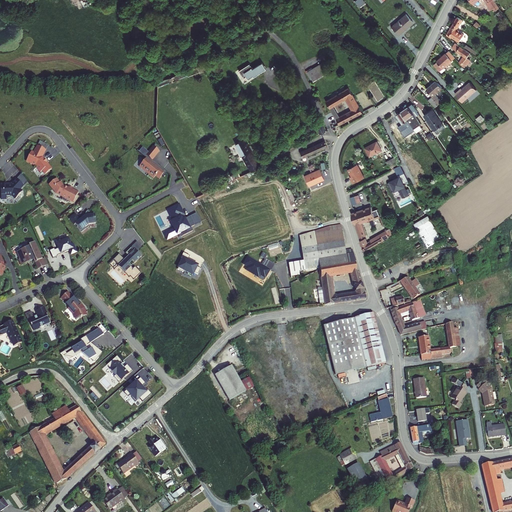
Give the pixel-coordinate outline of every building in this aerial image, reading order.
[(484,0),(490,8),(492,7),(496,4),(493,0),(484,0)] [(404,14),(390,27),(396,35),(411,22),(404,14)] [(456,16),(446,33),(451,36),(455,28),(461,18),(456,16)] [(461,32),(455,28),(451,36),(456,40),(461,32)] [(469,52),(454,41),(451,46),(464,55),(458,60),(460,62),(466,56),(469,52)] [(436,60),(433,63),(440,71),(443,68),(442,67),(454,56),(448,49),(436,59),(436,60)] [(206,64),(158,83),(158,89),(169,84),(170,86),(178,83),(177,81),(188,77),(189,79),(198,76),(206,73),(209,72),(206,64)] [(250,64),(240,71),(244,77),(247,75),(249,79),(257,74),(257,75),(263,71),(259,65),(254,69),(250,64)] [(324,67),(307,78),(316,92),(333,81),(324,67)] [(435,79),(426,87),(432,95),(428,98),(435,106),(438,103),(440,106),(444,103),(435,93),(442,86),(435,79)] [(476,90),(470,82),(462,89),(461,88),(455,94),(462,102),(476,90)] [(328,101),(332,108),(344,100),(351,110),(354,116),(361,111),(346,89),(328,101)] [(339,118),(332,108),(328,101),(324,104),(339,126),(354,116),(351,110),(339,118)] [(402,111),(415,131),(417,132),(422,128),(420,125),(421,124),(414,114),(418,112),(412,104),(402,111)] [(433,108),(424,115),(434,131),(444,124),(433,108)] [(402,111),(397,115),(403,124),(404,124),(406,127),(401,131),(405,137),(415,131),(402,111)] [(321,123),(316,124),(319,135),(321,134),(324,133),(321,123)] [(246,138),(237,142),(251,172),(260,168),(246,138)] [(377,141),(365,147),(370,156),(382,151),(377,141)] [(49,146),(41,142),(38,147),(46,151),(49,146)] [(325,142),(300,152),(302,158),(326,149),(327,148),(325,142)] [(148,152),(143,147),(139,152),(146,158),(139,167),(154,178),(156,176),(159,179),(162,176),(163,177),(167,172),(152,160),(160,151),(153,146),(148,152)] [(46,151),(38,147),(35,153),(32,152),(27,162),(31,164),(37,168),(41,173),(43,171),(46,175),(52,170),(47,164),(48,164),(44,159),(43,158),(46,151)] [(394,157),(386,161),(390,167),(397,163),(394,157)] [(364,178),(357,165),(348,170),(352,177),(350,178),(353,184),(364,178)] [(304,176),(309,186),(324,179),(319,169),(304,176)] [(409,194),(400,176),(387,183),(392,192),(398,188),(403,197),(409,194)] [(60,183),(57,179),(49,185),(57,195),(63,198),(62,201),(66,203),(68,200),(74,203),(79,193),(73,190),(73,189),(70,187),(68,189),(65,187),(61,183),(60,183)] [(9,185),(1,185),(2,200),(7,200),(7,196),(12,196),(16,200),(23,192),(20,190),(23,186),(17,180),(11,186),(9,186),(9,185)] [(278,187),(218,201),(223,225),(284,210),(278,187)] [(197,213),(186,219),(185,217),(184,218),(183,216),(184,215),(179,204),(167,210),(172,220),(170,221),(173,228),(163,233),(167,241),(177,236),(177,234),(178,234),(180,237),(193,231),(191,227),(201,222),(197,213)] [(361,210),(357,211),(362,222),(373,218),(379,215),(378,212),(374,213),(374,212),(372,207),(372,206),(361,210)] [(357,211),(351,213),(360,240),(366,238),(361,222),(362,222),(357,211)] [(91,216),(88,212),(86,215),(86,217),(80,221),(76,215),(70,219),(75,226),(76,225),(78,228),(77,228),(80,232),(81,231),(82,232),(86,229),(85,228),(89,225),(96,224),(95,216),(91,216)] [(287,214),(226,229),(232,253),(293,237),(287,214)] [(415,221),(426,246),(441,239),(430,214),(415,221)] [(340,225),(314,233),(318,260),(320,269),(327,268),(330,267),(332,277),(336,276),(334,266),(344,264),(346,274),(350,273),(346,251),(340,225)] [(314,233),(298,241),(305,272),(320,269),(318,260),(314,233)] [(387,234),(381,237),(383,242),(389,239),(387,234)] [(367,242),(362,245),(364,252),(365,251),(383,242),(381,237),(380,236),(367,242)] [(55,249),(50,252),(53,259),(58,257),(57,256),(69,251),(71,255),(77,253),(73,245),(71,245),(68,238),(62,241),(62,243),(57,245),(59,249),(55,251),(55,249)] [(137,242),(131,248),(133,251),(135,250),(137,252),(142,247),(137,242)] [(25,249),(18,252),(21,259),(19,260),(21,266),(28,263),(27,261),(33,259),(38,270),(46,266),(35,243),(29,246),(30,247),(25,249)] [(128,256),(124,260),(119,254),(109,264),(114,269),(118,266),(129,277),(130,276),(134,280),(139,275),(141,273),(135,267),(133,269),(128,264),(132,260),(135,263),(142,257),(137,252),(135,250),(133,251),(131,248),(125,253),(128,256)] [(352,249),(346,251),(350,273),(352,273),(355,287),(363,285),(359,271),(358,272),(355,261),(356,261),(352,249)] [(182,273),(183,272),(192,277),(194,273),(197,275),(200,270),(197,268),(194,266),(196,262),(186,257),(187,255),(183,253),(181,258),(183,259),(177,271),(182,273)] [(243,265),(247,267),(245,270),(258,278),(260,276),(265,279),(270,271),(262,266),(248,257),(243,265)] [(262,266),(270,271),(272,267),(264,262),(262,266)] [(344,264),(334,266),(336,276),(346,274),(344,264)] [(327,268),(320,269),(323,290),(323,294),(319,295),(320,299),(324,299),(325,302),(325,303),(325,306),(366,299),(364,290),(356,291),(357,294),(334,297),(331,277),(332,277),(330,267),(327,268)] [(411,281),(408,276),(400,280),(413,299),(420,294),(415,287),(419,284),(415,278),(411,281)] [(72,299),(67,293),(62,298),(67,304),(72,299)] [(405,304),(403,298),(396,300),(398,307),(405,304)] [(419,300),(412,303),(417,317),(417,318),(425,315),(419,300)] [(79,304),(77,301),(75,303),(70,307),(69,309),(70,310),(69,311),(72,313),(74,315),(76,320),(77,320),(80,326),(88,323),(86,317),(87,316),(86,316),(87,315),(86,311),(85,312),(83,310),(83,308),(83,307),(80,304),(79,304)] [(398,308),(398,307),(391,309),(393,316),(399,314),(409,311),(410,315),(412,320),(417,318),(417,317),(412,303),(398,308)] [(44,308),(37,311),(39,316),(38,316),(34,318),(34,317),(29,320),(34,331),(40,328),(39,327),(44,325),(45,326),(51,324),(48,318),(48,319),(45,313),(46,313),(44,308)] [(375,313),(355,318),(368,366),(387,362),(375,313)] [(399,314),(393,316),(397,325),(402,324),(400,318),(399,314)] [(445,324),(446,324),(445,317),(433,320),(435,327),(445,324)] [(355,318),(324,326),(337,374),(368,366),(355,318)] [(419,323),(420,326),(421,329),(421,330),(435,327),(433,319),(419,323)] [(0,336),(3,335),(2,335),(8,333),(14,347),(21,343),(12,321),(4,325),(5,327),(0,329),(0,336)] [(446,324),(450,348),(457,347),(454,329),(453,322),(446,324)] [(406,327),(399,329),(401,335),(421,330),(421,329),(420,326),(419,323),(414,325),(414,326),(406,328),(406,327)] [(102,327),(94,331),(97,338),(104,334),(102,327)] [(496,348),(504,348),(503,334),(495,334),(496,348)] [(90,357),(96,362),(103,352),(94,345),(87,349),(92,342),(88,335),(83,338),(80,342),(72,346),(73,349),(67,353),(71,358),(78,354),(80,351),(85,349),(90,357)] [(428,336),(418,338),(422,361),(451,356),(450,348),(431,351),(428,336)] [(119,383),(132,371),(127,365),(124,367),(122,364),(121,365),(119,363),(121,361),(117,356),(108,364),(111,367),(109,369),(115,376),(114,377),(119,383)] [(215,376),(229,401),(246,392),(231,366),(215,376)] [(134,379),(139,374),(137,371),(131,377),(134,379)] [(488,376),(477,385),(480,389),(479,390),(482,394),(484,407),(494,405),(492,390),(487,383),(491,380),(488,376)] [(145,384),(140,378),(124,393),(125,394),(125,393),(128,396),(131,394),(133,397),(132,398),(135,402),(139,398),(142,402),(151,394),(148,390),(147,391),(144,388),(143,389),(141,387),(145,384)] [(458,387),(451,398),(459,403),(466,392),(465,391),(467,387),(454,378),(451,382),(458,387)] [(425,379),(414,380),(416,399),(427,398),(425,379)] [(21,396),(27,392),(22,384),(16,387),(21,396)] [(390,395),(381,398),(384,415),(385,419),(394,417),(390,395)] [(53,419),(30,432),(37,447),(47,442),(43,434),(74,417),(93,445),(97,451),(104,445),(82,413),(81,413),(76,406),(68,411),(65,407),(51,415),(53,419)] [(425,410),(417,411),(419,422),(427,421),(425,410)] [(467,421),(456,422),(459,449),(465,448),(464,439),(469,438),(467,421)] [(486,421),(486,425),(487,436),(505,434),(504,426),(501,427),(501,423),(491,425),(491,421),(486,421)] [(426,426),(411,428),(414,444),(418,444),(418,442),(420,442),(419,435),(420,435),(423,435),(423,433),(427,432),(429,432),(428,430),(426,431),(426,426)] [(29,439),(21,443),(21,444),(12,451),(14,454),(32,445),(29,439)] [(150,444),(149,445),(151,447),(157,455),(165,449),(159,441),(156,443),(155,442),(154,443),(153,442),(152,442),(150,443),(150,444)] [(47,442),(37,447),(39,451),(49,445),(47,442)] [(388,454),(370,464),(376,474),(382,471),(388,467),(385,461),(399,453),(404,463),(409,460),(401,443),(386,450),(388,454)] [(49,445),(39,451),(44,459),(53,454),(49,445)] [(169,454),(165,449),(157,455),(151,447),(150,448),(152,452),(152,453),(158,462),(169,454)] [(61,469),(52,475),(57,484),(65,479),(94,454),(89,448),(63,471),(61,470),(61,469)] [(145,461),(140,453),(136,456),(141,464),(145,461)] [(351,453),(338,460),(343,469),(356,462),(351,453)] [(53,454),(44,459),(45,463),(55,458),(53,454)] [(131,459),(120,466),(126,476),(137,468),(139,469),(143,466),(141,464),(136,456),(135,455),(130,458),(131,459)] [(55,458),(45,463),(50,471),(59,466),(55,458)] [(390,471),(384,474),(390,484),(413,468),(409,460),(404,463),(406,467),(392,476),(390,471)] [(511,460),(480,467),(483,479),(493,477),(499,475),(498,471),(511,468),(511,460)] [(59,466),(50,471),(52,475),(61,469),(59,466)] [(358,467),(347,473),(360,494),(370,487),(358,467)] [(495,481),(484,484),(488,499),(499,496),(498,495),(504,493),(501,481),(495,482),(495,481)] [(195,498),(173,511),(218,511),(202,486),(191,493),(195,498)] [(123,487),(119,490),(125,499),(129,496),(123,487)] [(115,493),(103,501),(110,510),(121,502),(125,499),(119,490),(118,489),(114,492),(115,493)] [(183,489),(173,496),(176,501),(186,494),(183,489)] [(499,500),(489,503),(491,511),(507,511),(511,511),(511,503),(510,497),(499,500)] [(0,511),(8,507),(3,499),(0,501),(0,511)] [(406,511),(407,510),(409,511),(412,503),(404,500),(401,507),(398,506),(398,504),(394,502),(389,511),(406,511)] [(98,511),(92,503),(83,510),(84,511),(83,511),(98,511)]
